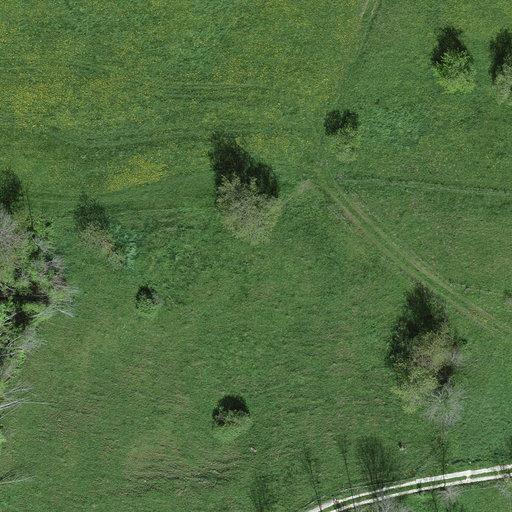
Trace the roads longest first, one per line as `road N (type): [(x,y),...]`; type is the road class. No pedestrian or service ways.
road 1 (track): [(374,0),(315,156),(323,177),(466,305),(511,360)]
road 2 (track): [(511,471),(320,511)]
